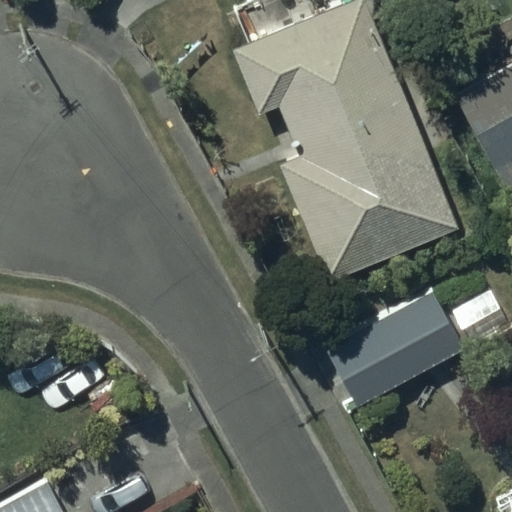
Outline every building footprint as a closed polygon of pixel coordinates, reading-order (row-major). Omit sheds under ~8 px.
[(291,148),(272,156),(323,274),(457,215),(433,159),(426,162),(362,0),(327,0),(225,40),(249,103),(270,95),(291,148)] [(511,189),(511,51),(448,88),(508,192),(511,189)] [(461,340),(427,283),(318,341),(354,403),(461,340)] [(62,511),(41,475),(0,496),(0,511),(62,511)] [(511,511),(511,491),(493,502),(499,511),(511,511)]
